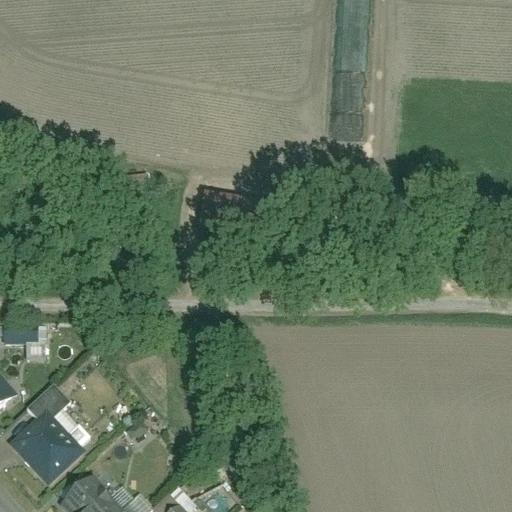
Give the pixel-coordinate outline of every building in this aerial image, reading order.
[(198,234),(265,242),(269,207),(203,198),(198,234)] [(9,330),(10,345),(43,344),(42,329),(9,330)] [(0,358),(4,355),(0,349),(0,415),(24,396),(0,366),(0,358)] [(74,403),(59,387),(32,411),(42,422),(52,413),(57,418),(74,403)] [(57,418),(52,413),(42,422),(16,445),(53,486),(89,453),(57,418)] [(127,511),(130,510),(98,476),(65,507),(70,511),(127,511)]
